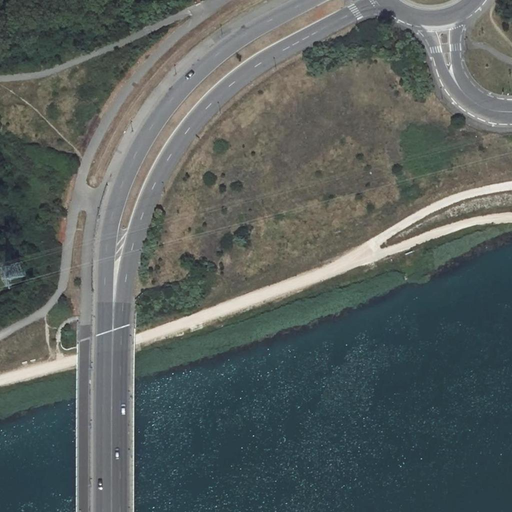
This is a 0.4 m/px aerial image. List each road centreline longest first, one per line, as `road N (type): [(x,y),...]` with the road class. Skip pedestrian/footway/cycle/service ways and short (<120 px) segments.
road 1 (primary): [(129,233),(189,129),(227,88),(284,50),(387,1)]
road 2 (primary): [(315,0),(225,63),(182,105),(148,152),(129,233)]
road 3 (primary): [(129,233),(121,511)]
road 4 (track): [(511,185),(460,195),(353,259)]
